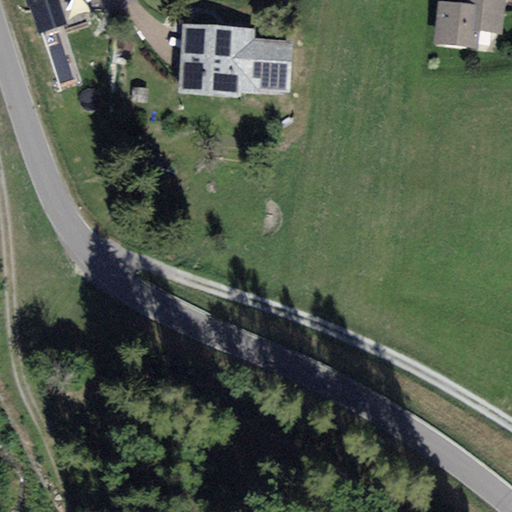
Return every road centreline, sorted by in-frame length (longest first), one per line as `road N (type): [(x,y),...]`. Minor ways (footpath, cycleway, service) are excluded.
road 1 (tertiary): [(0,38),(49,188),(113,276),(185,320),(406,426),(511,504)]
road 2 (track): [(511,427),(447,385),(252,300),(92,254)]
road 3 (track): [(0,198),(19,381),(75,511)]
road 4 (track): [(154,303),(211,394),(337,511)]
